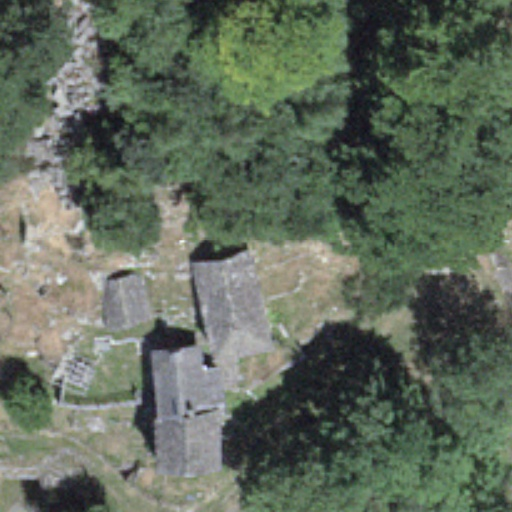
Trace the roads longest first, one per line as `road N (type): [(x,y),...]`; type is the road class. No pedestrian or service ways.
road 1 (track): [(507,111),(447,285),(215,511)]
road 2 (track): [(128,511),(67,460),(0,451)]
